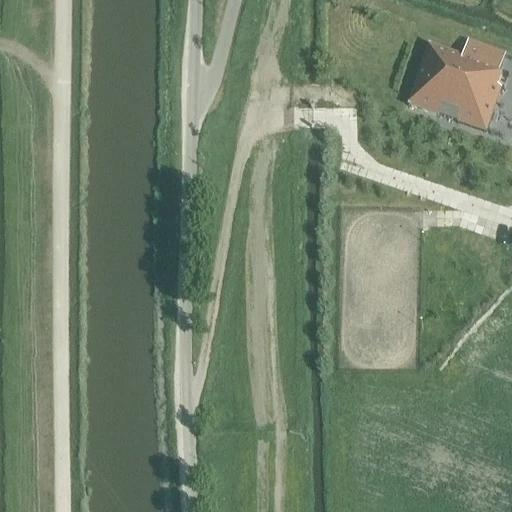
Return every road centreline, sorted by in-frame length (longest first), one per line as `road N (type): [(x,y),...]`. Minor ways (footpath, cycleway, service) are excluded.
road 1 (unclassified): [(191,511),(185,398),(194,0)]
road 2 (unclassified): [(62,511),(64,0)]
